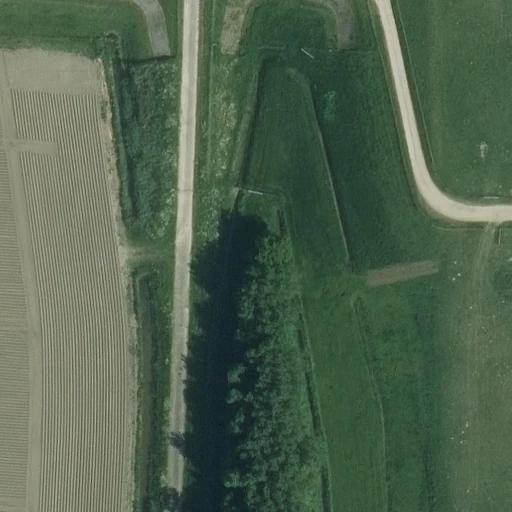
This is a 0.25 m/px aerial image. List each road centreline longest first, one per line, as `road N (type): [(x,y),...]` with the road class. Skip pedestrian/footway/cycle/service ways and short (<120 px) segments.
road 1 (unclassified): [(173,511),(190,0)]
road 2 (track): [(511,212),(453,211),(426,187),(382,0)]
